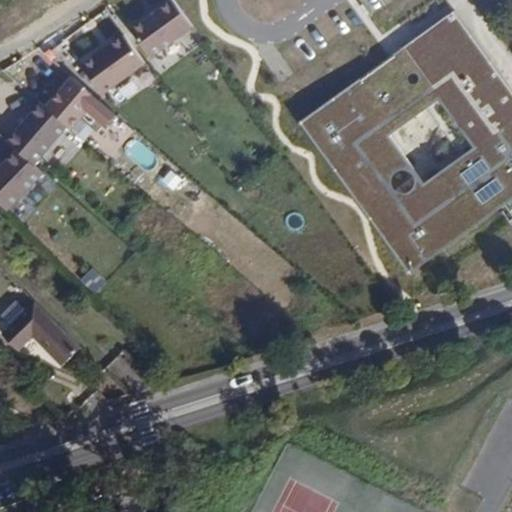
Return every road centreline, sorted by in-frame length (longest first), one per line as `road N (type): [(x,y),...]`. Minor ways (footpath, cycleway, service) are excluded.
road 1 (secondary): [(511,293),(0,457)]
road 2 (secondary): [(0,479),(511,316)]
